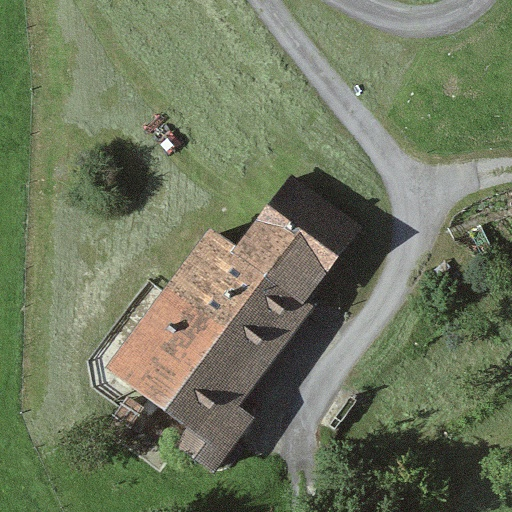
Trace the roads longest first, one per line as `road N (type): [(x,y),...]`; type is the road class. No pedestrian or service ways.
road 1 (unclassified): [(260,0),(413,197),(401,284),(291,431),(299,511)]
road 2 (track): [(339,0),(411,27),(481,0)]
